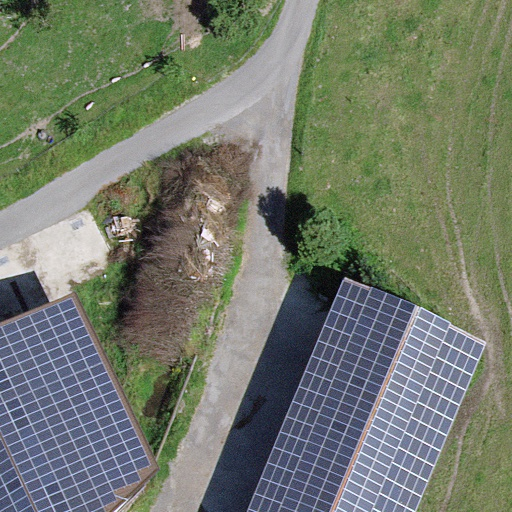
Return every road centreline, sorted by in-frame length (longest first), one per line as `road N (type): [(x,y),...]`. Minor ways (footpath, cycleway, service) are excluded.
road 1 (track): [(197,511),(303,0)]
road 2 (track): [(0,227),(290,63)]
